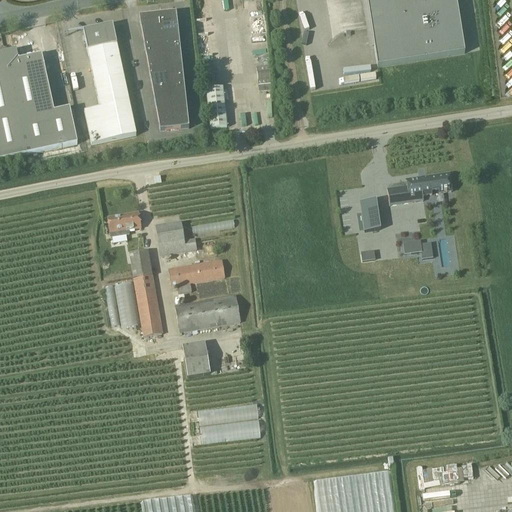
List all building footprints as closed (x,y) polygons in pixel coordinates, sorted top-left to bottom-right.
[(464,54),(455,0),(365,0),(377,68),(464,54)] [(160,136),(189,133),(176,16),(140,20),(160,136)] [(83,33),(99,109),(84,113),(91,147),(136,137),(112,26),(83,33)] [(16,52),(4,55),(26,157),(77,146),(69,111),(53,114),(41,57),(18,62),(16,52)] [(0,162),(26,157),(4,55),(0,55),(0,162)] [(271,92),(268,68),(256,69),(259,93),(271,92)] [(210,130),(227,129),(222,89),(217,89),(215,75),(204,76),(210,130)] [(406,182),(407,188),(387,191),(389,207),(423,202),(422,197),(431,196),(431,193),(439,192),(439,195),(451,193),(448,175),(406,182)] [(374,201),(360,204),(362,215),(362,216),(375,214),(373,202),(374,202),(374,201)] [(109,235),(128,232),(141,230),(138,214),(106,220),(109,235)] [(194,240),(187,241),(184,242),(181,224),(154,229),(159,259),(196,253),(194,240)] [(419,243),(403,246),(405,256),(420,253),(419,246),(419,243)] [(142,340),(163,336),(152,277),(148,253),(128,256),(142,340)] [(373,253),(361,255),(362,263),(374,261),(373,253)] [(217,290),(217,288),(226,287),(222,262),(167,271),(171,289),(176,288),(178,296),(217,290)] [(240,325),(235,297),(174,308),(179,335),(240,325)] [(204,345),(182,349),(187,380),(209,376),(204,345)] [(198,411),(203,446),(264,438),(259,403),(198,411)] [(313,481),(317,511),(395,511),(389,469),(313,481)]
